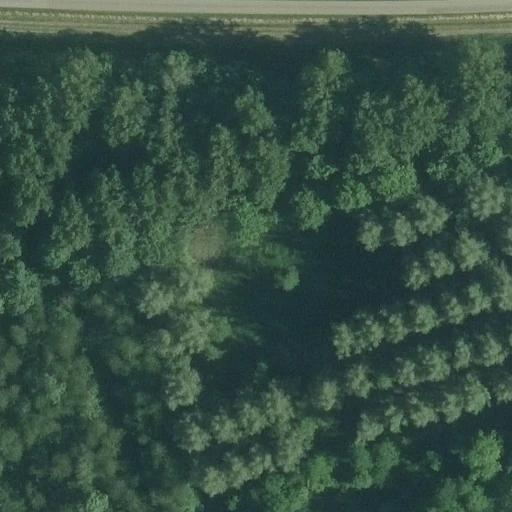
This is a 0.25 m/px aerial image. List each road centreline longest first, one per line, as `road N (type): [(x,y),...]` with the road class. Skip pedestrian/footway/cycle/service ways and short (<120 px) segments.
road 1 (track): [(49,7),(257,68),(314,95),(412,166),(511,254)]
road 2 (unclassified): [(0,4),(511,5)]
